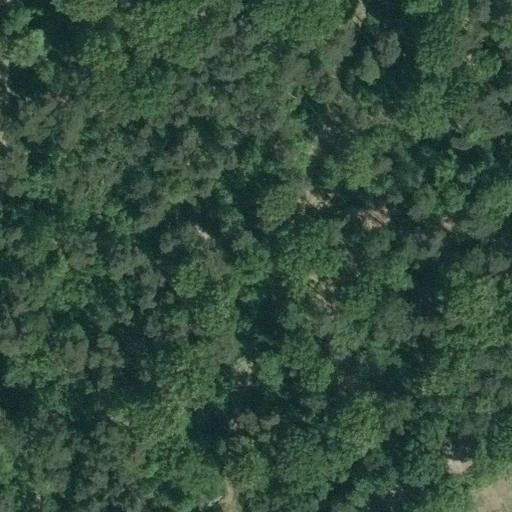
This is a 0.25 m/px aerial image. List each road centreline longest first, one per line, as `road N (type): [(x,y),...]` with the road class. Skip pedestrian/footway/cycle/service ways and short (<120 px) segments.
road 1 (track): [(328,0),(238,382),(235,511)]
road 2 (unclassified): [(359,511),(511,398)]
